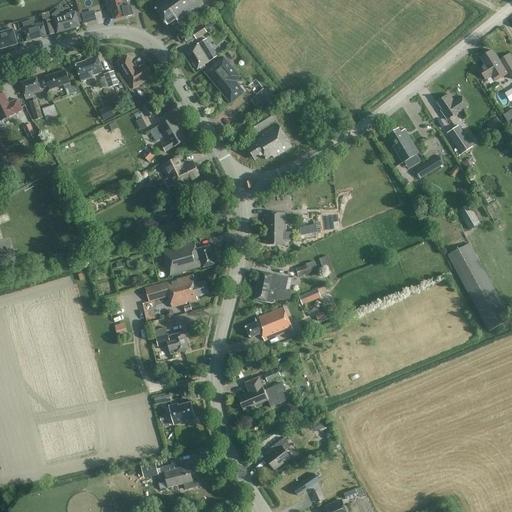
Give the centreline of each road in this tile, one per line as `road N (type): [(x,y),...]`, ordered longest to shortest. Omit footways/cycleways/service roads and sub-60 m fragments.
road 1 (tertiary): [(265,511),(229,454),(215,390),(242,208)]
road 2 (tertiary): [(229,166),(158,50),(134,34),(104,32),(0,62)]
road 3 (unclassified): [(264,180),(326,147),(511,6)]
